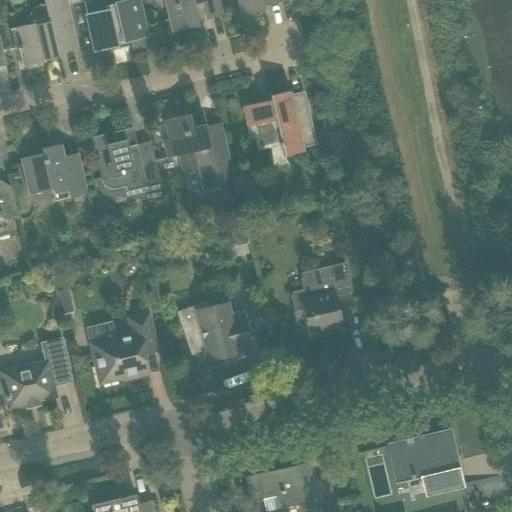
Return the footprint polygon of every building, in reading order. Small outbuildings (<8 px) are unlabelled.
[(28,25),(9,29),(14,50),(18,49),(22,68),(44,62),(44,60),(58,57),(57,53),(77,48),(73,29),(67,5),(66,0),(43,0),(44,4),(48,22),(35,25),(35,23),(28,25)] [(82,0),(83,2),(95,51),(112,46),(113,50),(112,50),(113,51),(127,48),(127,47),(127,46),(126,41),(134,39),(145,36),(144,36),(144,35),(141,21),(136,0),(82,0)] [(222,16),(218,0),(163,0),(171,33),(198,27),(196,22),(222,16)] [(288,0),(236,0),(241,16),(263,11),(262,6),(288,0)] [(312,136),(307,116),(294,120),(287,92),(269,96),(270,103),(264,104),(263,102),(245,106),(250,126),(248,126),(249,138),(254,137),(257,152),(279,146),(283,157),(301,153),(300,147),(313,144),(312,136)] [(235,187),(225,143),(225,142),(224,142),(224,143),(210,147),(204,124),(201,125),(200,122),(193,117),(189,118),(189,115),(163,121),(167,139),(162,140),(166,158),(178,156),(182,172),(196,169),(202,192),(218,188),(219,191),(235,187)] [(144,181),(136,148),(132,128),(113,133),(113,135),(105,137),(104,135),(91,138),(101,182),(104,186),(108,188),(113,189),(123,187),(124,187),(125,191),(144,187),(147,201),(164,202),(158,178),(144,181)] [(42,154),(20,159),(25,179),(26,181),(29,195),(35,194),(51,190),(52,194),(58,192),(60,201),(87,194),(84,181),(79,161),(77,153),(62,157),(59,145),(41,149),(42,154)] [(18,219),(14,204),(3,206),(0,210),(0,217),(6,221),(18,219)] [(290,296),(292,305),(296,324),(304,322),(308,337),(323,334),(323,331),(342,326),(335,295),(352,291),(345,263),(301,273),(305,293),(290,296)] [(178,317),(177,317),(184,337),(190,356),(191,355),(205,350),(207,361),(230,356),(231,362),(258,352),(252,334),(243,309),(229,314),(226,304),(218,306),(195,312),(198,325),(183,331),(178,317)] [(157,351),(152,332),(148,313),(127,318),(130,332),(115,335),(115,337),(89,344),(98,385),(121,379),(121,381),(148,375),(143,354),(157,351)] [(70,381),(65,362),(60,340),(41,344),(45,362),(0,372),(0,374),(0,375),(0,392),(4,391),(5,395),(3,395),(5,400),(6,400),(8,408),(55,397),(52,385),(70,381)] [(389,445),(394,464),(398,483),(427,476),(432,494),(464,487),(459,465),(457,465),(449,431),(389,445)] [(320,505),(315,482),(311,462),(243,478),(245,485),(247,494),(249,502),(262,499),(279,495),(282,508),(303,503),(305,509),(320,505)] [(245,485),(235,487),(237,496),(247,494),(245,485)] [(91,511),(154,511),(151,501),(137,505),(135,495),(90,506),(91,511)] [(282,508),(279,495),(262,499),(265,511),(282,508)]
